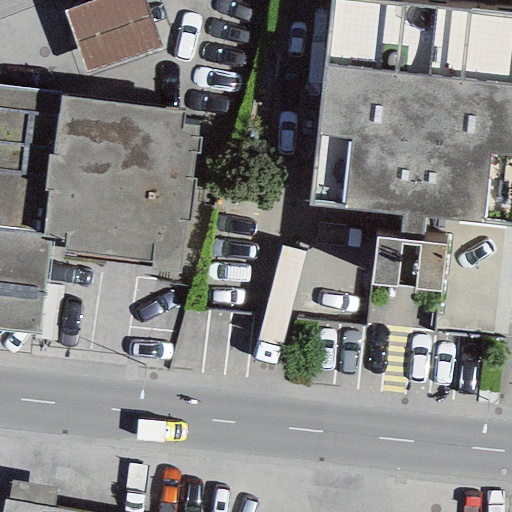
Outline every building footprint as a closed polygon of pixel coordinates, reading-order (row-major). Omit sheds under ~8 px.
[(72,0),(86,57),(163,39),(154,0),(72,0)] [(511,230),(511,16),(373,0),(323,0),(299,205),(511,230)] [(0,339),(24,343),(55,105),(0,97),(0,339)] [(197,124),(72,105),(47,266),(172,286),(197,124)] [(76,511),(0,498),(0,511),(76,511)]
